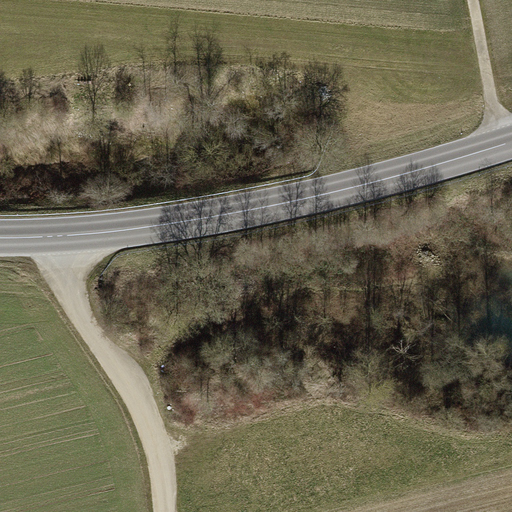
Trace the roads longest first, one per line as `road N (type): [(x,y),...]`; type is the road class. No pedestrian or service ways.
road 1 (primary): [(511,142),(213,217),(0,237)]
road 2 (track): [(53,236),(92,336),(132,382),(147,417),(166,511)]
road 3 (track): [(473,0),(500,145)]
